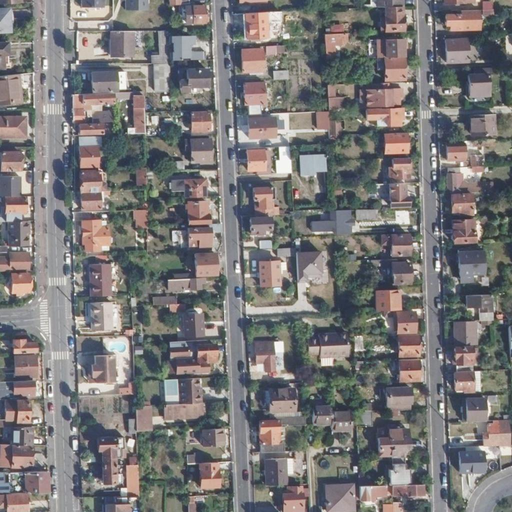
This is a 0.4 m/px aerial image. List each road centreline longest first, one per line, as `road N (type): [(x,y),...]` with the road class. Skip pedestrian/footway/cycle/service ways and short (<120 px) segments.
road 1 (residential): [(221,0),(244,511)]
road 2 (residential): [(424,0),(441,511)]
road 3 (secondary): [(54,0),(59,318)]
road 4 (secondary): [(59,318),(66,511)]
